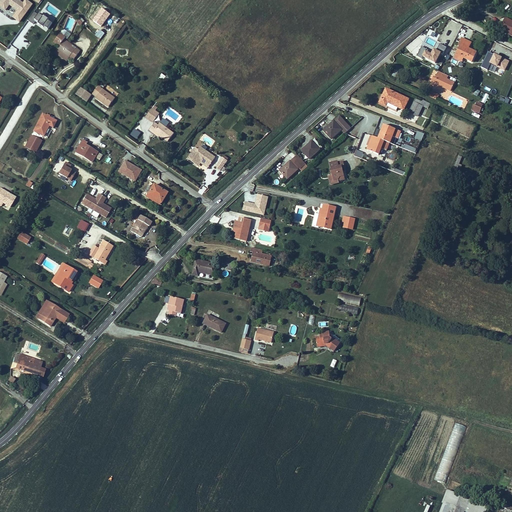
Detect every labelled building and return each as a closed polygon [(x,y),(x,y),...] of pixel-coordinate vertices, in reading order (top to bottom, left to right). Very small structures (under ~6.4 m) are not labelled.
[(13,16),(0,6),(0,16),(8,23),(13,16)] [(46,31),(52,23),(35,10),(27,20),(32,24),(34,22),(46,31)] [(511,17),(503,13),(498,24),(511,30),(511,17)] [(95,26),(99,30),(95,35),(100,39),(109,27),(100,20),(95,26)] [(456,40),(451,49),(459,53),(467,56),(472,47),(464,43),(467,37),(458,33),(455,39),(456,40)] [(64,40),(54,53),(67,62),(69,58),(73,61),(81,50),(77,47),(75,49),(64,40)] [(440,44),(436,49),(443,53),(446,47),(440,44)] [(421,47),(417,56),(436,65),(441,53),(433,49),(432,52),(421,47)] [(502,77),(509,61),(494,54),(487,70),(502,77)] [(432,76),(429,75),(426,74),(424,78),(445,88),(449,79),(441,76),(443,72),(433,67),(431,71),(433,72),(432,76)] [(99,86),(93,94),(96,97),(96,98),(108,107),(115,98),(99,86)] [(80,87),(75,94),(86,102),(91,95),(80,87)] [(382,87),(376,100),(383,103),(384,99),(400,107),(405,97),(382,87)] [(431,91),(428,96),(436,100),(439,95),(431,91)] [(419,103),(416,102),(418,98),(413,96),(406,110),(414,114),(419,103)] [(418,98),(416,102),(419,103),(424,105),(427,101),(418,97),(418,98)] [(472,111),(479,114),(483,104),(475,101),(472,111)] [(156,109),(153,107),(151,110),(145,119),(152,124),(158,115),(154,112),(156,109)] [(29,127),(33,130),(43,113),(39,111),(29,127)] [(43,113),(33,130),(39,133),(45,123),(48,125),(52,119),(43,113)] [(326,136),(339,125),(343,129),(347,125),(336,113),(332,117),(320,128),(326,136)] [(470,131),(472,125),(459,120),(455,132),(467,136),(469,131),(470,131)] [(375,151),(381,138),(387,140),(392,126),(380,121),(375,135),(369,133),(364,147),(375,151)] [(173,134),(159,124),(157,126),(154,124),(149,131),(159,139),(160,138),(167,143),(173,134)] [(134,129),(130,135),(137,139),(141,133),(134,129)] [(414,139),(421,141),(424,134),(417,131),(414,139)] [(20,142),(30,148),(36,137),(27,132),(20,142)] [(310,137),(297,149),(304,157),(317,145),(310,137)] [(77,140),(70,151),(86,161),(92,152),(80,144),(81,142),(77,140)] [(403,148),(415,153),(417,149),(405,144),(403,148)] [(216,159),(201,148),(200,151),(197,149),(189,160),(199,167),(202,164),(209,169),(210,168),(216,159)] [(356,150),(354,156),(363,159),(365,153),(356,150)] [(459,168),(463,157),(458,155),(454,166),(459,168)] [(336,161),(335,157),(335,156),(327,158),(330,169),(326,170),(328,179),(336,177),(336,175),(336,174),(337,171),(341,170),(340,166),(339,161),(336,161)] [(287,158),(275,169),(282,177),(295,166),(287,158)] [(227,163),(223,160),(216,171),(219,173),(227,163)] [(122,161),(117,173),(136,181),(142,169),(122,161)] [(69,169),(71,165),(64,162),(57,177),(64,181),(65,179),(71,182),(75,172),(69,169)] [(143,181),(137,191),(140,193),(147,183),(143,181)] [(148,184),(142,194),(155,202),(161,192),(148,184)] [(20,200),(14,197),(4,191),(3,194),(0,192),(0,199),(8,205),(15,209),(20,200)] [(91,200),(82,195),(77,204),(90,211),(98,196),(95,193),(91,200)] [(242,211),(264,216),(268,197),(257,194),(255,204),(244,202),(242,211)] [(90,211),(102,218),(107,208),(98,203),(102,197),(98,196),(90,211)] [(318,208),(314,224),(325,227),(330,205),(319,203),(318,208)] [(136,235),(139,232),(136,230),(140,223),(143,224),(144,225),(146,220),(135,214),(126,230),(136,235)] [(232,230),(230,230),(229,235),(240,238),(243,229),(241,228),(241,224),(239,224),(240,220),(245,221),(246,217),(234,214),(233,219),(232,219),(230,226),(233,227),(232,230)] [(257,216),(255,224),(265,227),(266,218),(257,216)] [(348,221),(339,219),(338,226),(346,228),(348,221)] [(80,220),(76,228),(85,232),(89,224),(80,220)] [(25,238),(15,233),(12,239),(21,244),(25,238)] [(89,256),(96,260),(98,256),(101,258),(109,244),(99,240),(89,256)] [(250,245),(247,244),(246,248),(249,249),(247,258),(265,263),(268,253),(257,251),(258,247),(250,245)] [(76,251),(72,258),(77,261),(84,264),(88,257),(76,251)] [(40,265),(44,255),(39,253),(35,263),(40,265)] [(192,256),(189,271),(195,272),(196,268),(210,271),(212,261),(192,256)] [(217,257),(215,264),(228,267),(230,260),(217,257)] [(59,261),(50,276),(56,280),(54,283),(64,288),(68,282),(66,281),(64,279),(70,268),(59,261)] [(70,268),(64,279),(66,281),(73,269),(70,268)] [(100,277),(91,272),(87,279),(96,284),(100,277)] [(164,307),(163,309),(170,311),(171,308),(176,310),(179,297),(164,293),(163,300),(165,301),(168,302),(167,308),(164,307)] [(338,295),(337,301),(360,304),(361,297),(338,295)] [(52,314),(50,313),(55,304),(46,299),(36,317),(47,323),(52,314)] [(57,305),(54,311),(62,316),(66,310),(57,305)] [(202,309),(199,316),(208,321),(206,324),(215,329),(221,319),(202,309)] [(253,324),(249,336),(254,337),(254,335),(266,338),(269,328),(253,324)] [(334,340),(324,332),(324,328),(314,330),(314,333),(310,334),(312,344),(321,342),(328,348),(334,340)] [(242,347),(244,338),(239,337),(240,332),(237,331),(234,345),(242,347)] [(9,358),(7,364),(11,364),(39,374),(41,366),(35,364),(37,358),(16,351),(13,360),(9,358)] [(433,511),(439,497),(431,494),(424,511),(433,511)] [(439,497),(433,511),(454,511),(458,504),(439,497)] [(511,505),(496,499),(494,506),(508,511),(511,505)]
